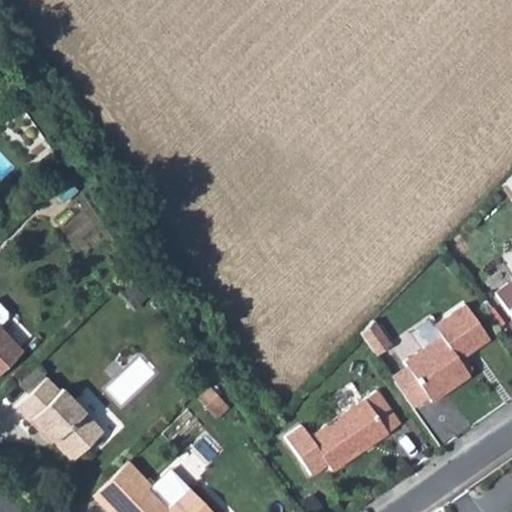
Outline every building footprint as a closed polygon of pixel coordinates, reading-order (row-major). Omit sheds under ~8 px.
[(511,278),(493,292),(511,318),(511,278)] [(468,375),(465,371),(456,359),(462,355),(487,338),(463,304),(432,325),(440,335),(402,361),(405,365),(427,397),(430,401),(468,375)] [(389,344),(373,321),(360,334),(375,354),(389,344)] [(0,370),(21,350),(0,328),(0,370)] [(462,355),(456,359),(465,371),(471,368),(462,355)] [(412,407),(427,397),(405,365),(389,375),(412,407)] [(57,390),(45,377),(13,406),(38,432),(41,429),(71,460),(101,431),(60,388),(57,390)] [(220,399),(210,388),(199,399),(210,410),(220,399)] [(398,423),(375,390),(308,436),(299,424),(283,436),(309,474),(325,463),(330,470),(398,423)] [(110,476),(133,500),(120,511),(211,511),(188,488),(166,508),(146,488),(150,485),(127,461),(110,476)] [(120,511),(133,500),(110,476),(95,491),(114,511),(120,511)] [(303,506),(306,511),(318,511),(322,509),(314,498),(303,506)]
